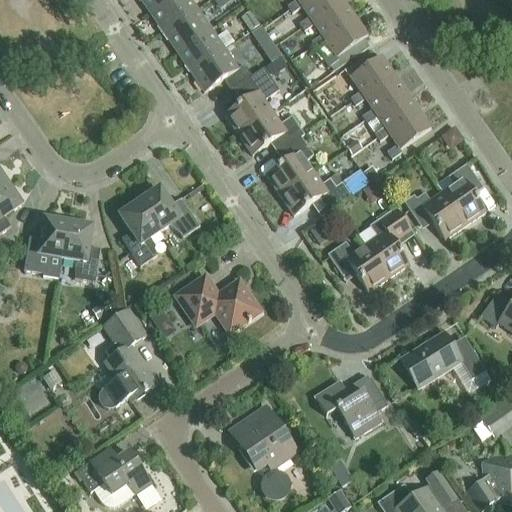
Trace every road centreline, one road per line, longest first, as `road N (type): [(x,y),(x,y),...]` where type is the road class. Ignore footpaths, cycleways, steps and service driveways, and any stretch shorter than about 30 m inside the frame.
road 1 (residential): [(312,323),(165,430),(219,511)]
road 2 (residential): [(312,323),(174,120)]
road 3 (residential): [(511,250),(366,345),(325,343),(312,323)]
road 4 (residential): [(0,92),(48,164),(81,179),(174,120)]
road 5 (residential): [(511,180),(381,0)]
road 6 (residential): [(174,120),(88,0)]
